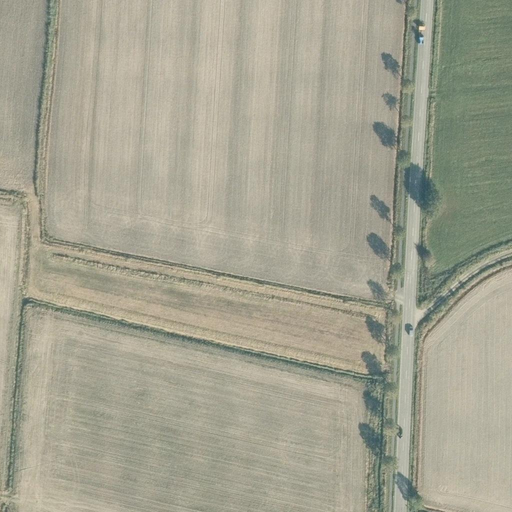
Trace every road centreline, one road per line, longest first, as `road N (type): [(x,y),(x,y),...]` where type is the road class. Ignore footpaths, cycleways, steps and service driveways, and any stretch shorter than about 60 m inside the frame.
road 1 (secondary): [(428,0),(402,511)]
road 2 (track): [(409,324),(511,253)]
